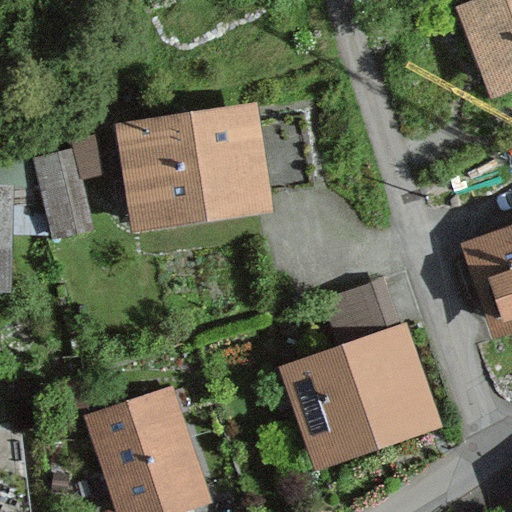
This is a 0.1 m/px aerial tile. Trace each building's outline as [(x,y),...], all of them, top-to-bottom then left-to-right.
[(511,0),(501,0),(470,12),(497,84),(511,77),(511,0)] [(125,143),(131,183),(149,180),(155,215),(256,200),(253,185),(313,176),(303,115),(142,136),(143,140),(125,143)] [(0,153),(0,182),(32,184),(33,158),(31,147),(0,153)] [(52,232),(53,235),(88,227),(70,152),(35,160),(46,207),(52,232)] [(15,206),(14,230),(52,232),(46,207),(15,206)] [(511,314),(511,229),(506,232),(511,245),(460,262),(469,291),(489,284),(501,318),(511,314)] [(335,444),(409,419),(391,368),(408,362),(401,340),(393,343),(374,285),(326,301),(346,359),(292,378),(304,412),(322,406),(335,444)] [(95,419),(126,511),(139,511),(195,494),(163,397),(95,419)] [(0,423),(0,510),(27,507),(17,422),(0,423)]
